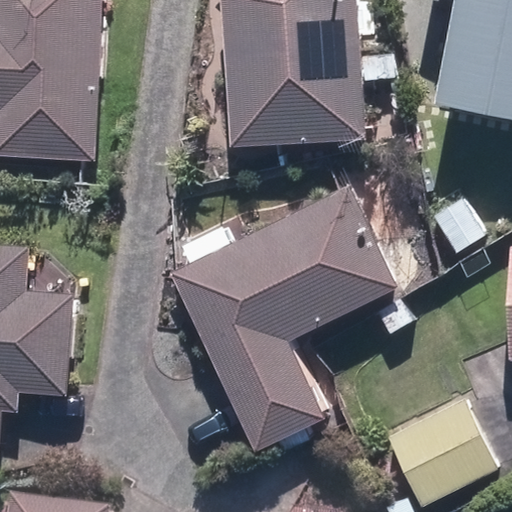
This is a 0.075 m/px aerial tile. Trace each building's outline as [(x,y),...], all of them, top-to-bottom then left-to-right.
[(0,0),(0,113),(5,114),(3,153),(110,159),(119,0),(0,0)] [(239,0),(245,142),(379,137),(373,0),(239,0)] [(511,0),(476,0),(458,97),(511,107),(511,0)] [(435,200),(466,251),(493,234),(462,183),(435,200)] [(180,274),(269,452),(338,416),(300,338),(407,285),(358,187),(240,244),(231,225),(189,245),(199,265),(180,274)] [(0,448),(8,449),(11,412),(28,412),(30,390),(78,394),(85,295),(35,291),(38,245),(0,242),(0,448)] [(396,438),(430,508),(507,471),(472,400),(396,438)] [(117,511),(22,499),(20,511),(117,511)]
